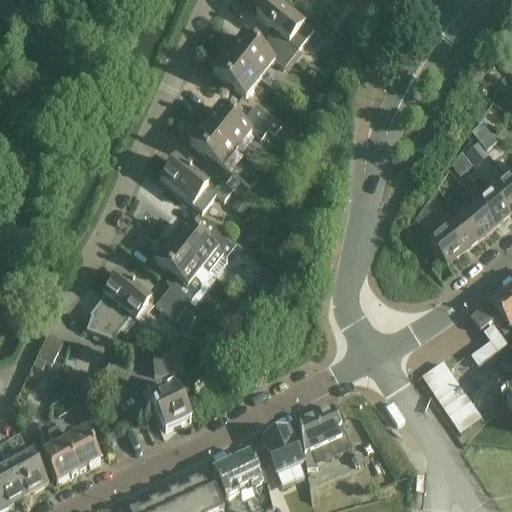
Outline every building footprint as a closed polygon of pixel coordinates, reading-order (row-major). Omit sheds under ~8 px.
[(0,0),(0,23),(21,26),(23,0),(0,0)] [(271,2),(256,21),(278,39),(271,48),(291,64),(299,54),(313,35),(304,28),(271,2)] [(242,39),(227,57),(260,84),(274,65),(284,73),(291,64),(271,48),(264,57),(242,39)] [(260,84),(227,57),(212,76),(245,102),(260,84)] [(274,140),(282,130),(256,109),(248,119),(267,134),(274,140)] [(218,110),(204,129),(237,155),(251,137),(260,144),(267,134),(248,119),(241,128),(218,110)] [(204,129),(189,147),(212,165),(204,174),(224,190),(224,189),(232,180),(222,173),(237,155),(204,129)] [(460,159),(451,171),(459,181),(472,171),(461,157),(460,159)] [(225,205),(232,196),(204,174),(197,183),(175,165),(160,184),(202,218),(217,199),(225,205)] [(511,218),(511,217),(511,187),(508,182),(492,195),(511,218)] [(495,232),(511,218),(492,195),(475,208),(495,232)] [(479,245),(495,232),(475,208),(460,221),(479,245)] [(431,218),(424,210),(415,224),(418,229),(431,218)] [(460,221),(444,234),(463,257),(479,245),(460,221)] [(183,228),(169,247),(202,273),(215,283),(227,267),(225,262),(233,252),(213,237),(206,246),(183,228)] [(463,257),(444,234),(427,247),(446,271),(463,257)] [(169,247),(154,265),(170,278),(168,280),(169,284),(173,288),(169,292),(189,308),(197,298),(200,295),(201,290),(199,285),(195,282),(202,273),(169,247)] [(151,306),(118,280),(103,299),(105,301),(91,320),(91,321),(87,335),(113,344),(131,321),(136,325),(151,306)] [(511,336),(511,293),(510,291),(490,307),(511,336)] [(169,292),(155,310),(175,326),(189,308),(169,292)] [(479,335),(480,334),(494,323),(484,311),(469,323),(479,335)] [(490,347),(470,361),(477,371),(507,350),(493,331),(483,338),(490,347)] [(180,355),(152,358),(154,381),(182,378),(180,355)] [(480,424),(442,368),(421,381),(459,438),(480,424)] [(175,396),(171,389),(160,394),(161,395),(162,394),(165,400),(150,407),(165,437),(191,425),(176,395),(175,396)] [(341,430),(333,410),(299,426),(306,474),(317,472),(311,454),(341,441),(337,432),(341,430)] [(64,451),(53,429),(38,436),(50,458),(42,463),(56,489),(78,477),(64,451)] [(287,432),(260,443),(276,480),(302,469),(287,432)] [(64,451),(78,477),(100,465),(86,439),(64,451)] [(215,486),(222,504),(223,506),(237,499),(235,495),(249,488),(251,493),(262,487),(248,458),(237,463),(236,460),(226,465),(227,468),(212,475),(216,486),(215,486)] [(32,460),(7,473),(23,503),(48,490),(35,466),(32,460)] [(0,511),(5,511),(23,503),(7,473),(0,476),(0,511)] [(221,511),(210,483),(198,487),(197,485),(187,489),(189,493),(197,511),(221,511)] [(178,494),(168,498),(169,502),(170,502),(174,511),(197,511),(189,493),(179,497),(178,494)] [(158,504),(148,508),(150,511),(151,511),(150,511),(174,511),(170,502),(169,502),(159,506),(158,504)]
